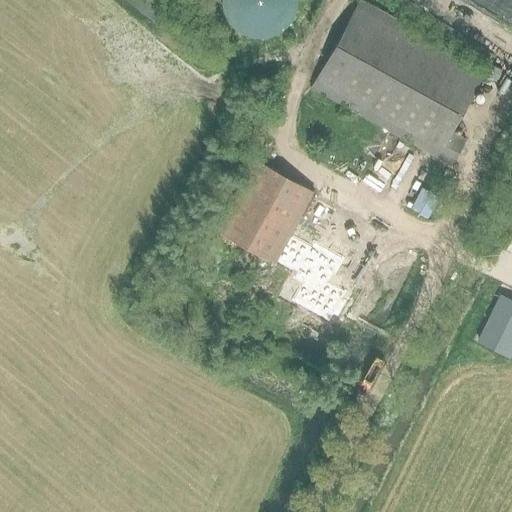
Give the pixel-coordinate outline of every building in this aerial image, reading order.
[(256,39),(260,39),(264,39),(268,38),(271,38),(273,37),(276,36),(280,33),(284,31),(287,28),(289,26),(291,24),(292,22),(293,20),(295,16),(296,14),(297,12),(297,9),(298,7),(298,4),(298,2),(298,0),(222,0),(222,4),(222,6),(223,8),(223,10),(224,12),(225,15),(226,17),(227,20),(229,22),(230,24),(231,26),(233,28),(237,31),(241,34),(246,36),(250,38),(253,38),(256,39)] [(452,166),(466,140),(451,132),(486,69),(361,0),(359,0),(311,88),(452,166)] [(275,263),(293,230),(314,192),(289,178),(257,161),(218,232),(275,263)] [(312,247),(291,235),(277,261),(298,272),(294,279),(303,284),(293,301),(330,321),(334,313),(338,315),(345,302),(342,300),(346,292),(328,282),(333,274),(335,275),(344,258),(314,242),(312,247)] [(511,302),(500,296),(478,339),(511,355),(511,352),(511,302)]
